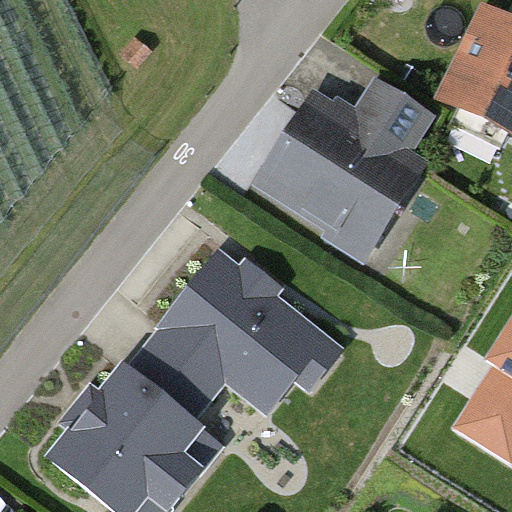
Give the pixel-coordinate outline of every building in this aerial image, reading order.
[(511,30),(487,18),(448,99),(511,129),(511,30)] [(354,128),(317,105),(265,188),(368,252),(419,171),(404,162),(430,119),(379,87),(354,128)] [(219,258),(162,328),(212,368),(229,382),(270,414),(300,378),(285,366),(312,333),(219,258)] [(511,335),(458,428),(511,459),(511,335)] [(127,374),(55,465),(114,511),(134,511),(149,495),(161,504),(189,469),(177,460),(200,431),(193,426),(229,382),(212,368),(176,413),(127,374)]
